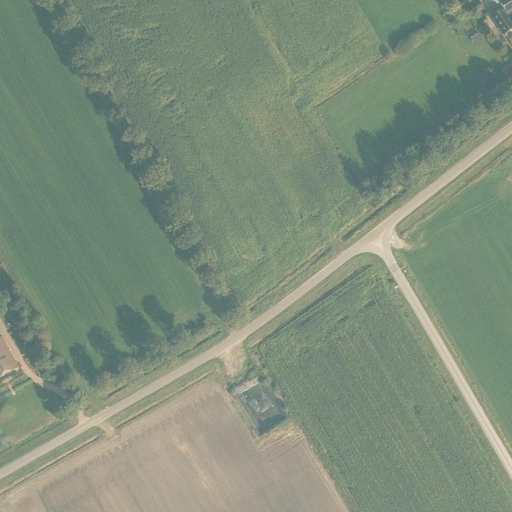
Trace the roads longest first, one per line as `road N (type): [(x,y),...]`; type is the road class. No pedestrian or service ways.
road 1 (unclassified): [(0,477),(209,355),(374,234)]
road 2 (unclassified): [(511,474),(374,234)]
road 3 (unclassified): [(374,234),(511,128)]
